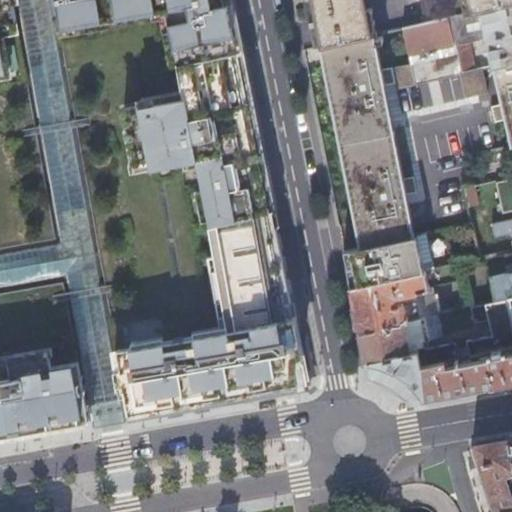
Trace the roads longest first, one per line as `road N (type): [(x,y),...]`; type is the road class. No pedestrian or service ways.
road 1 (residential): [(262,0),(344,416)]
road 2 (tertiary): [(334,421),(0,475)]
road 3 (unclassified): [(127,511),(298,480),(336,462)]
road 4 (tertiary): [(376,435),(511,412)]
